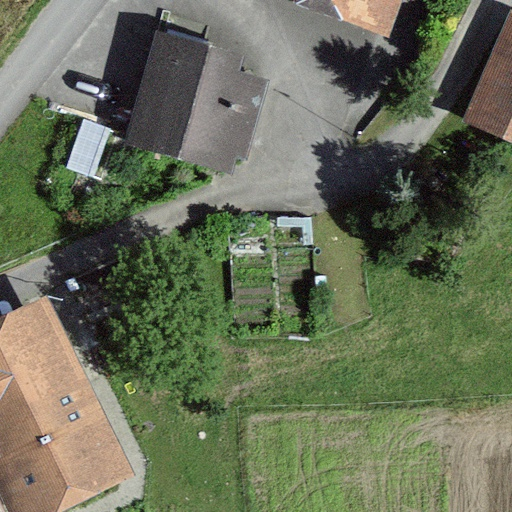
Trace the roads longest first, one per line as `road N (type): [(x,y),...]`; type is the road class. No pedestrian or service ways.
road 1 (track): [(0,285),(184,214),(295,189),(387,146),(450,87),(497,0)]
road 2 (unclassified): [(72,0),(0,98)]
